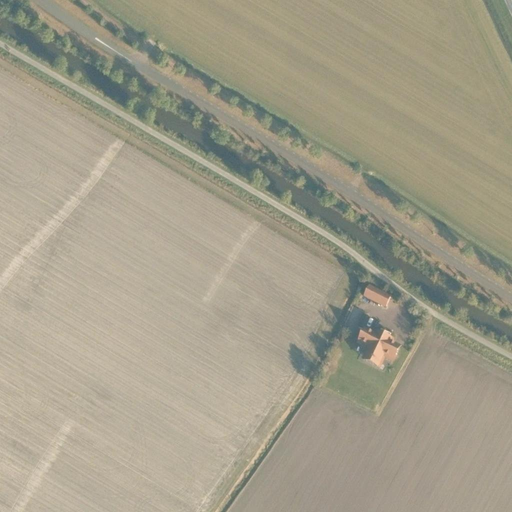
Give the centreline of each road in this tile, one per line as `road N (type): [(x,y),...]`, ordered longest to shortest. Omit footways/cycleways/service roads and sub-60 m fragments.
road 1 (unclassified): [(0,44),(333,239),(430,312),(511,355)]
road 2 (unclassified): [(511,298),(38,0)]
